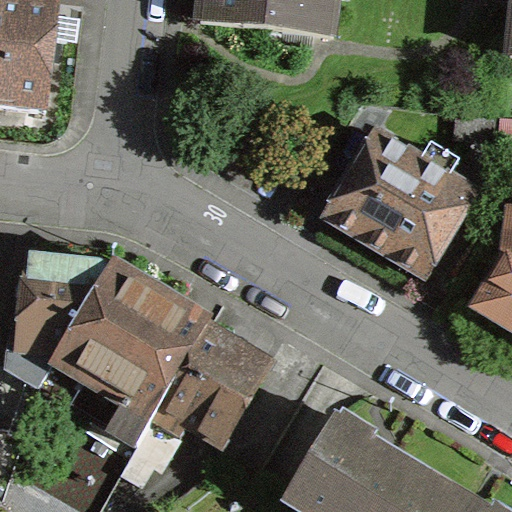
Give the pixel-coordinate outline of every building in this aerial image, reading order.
[(61,0),(0,0),(0,106),(50,112),(61,0)] [(339,37),(342,0),(195,0),(194,22),(339,37)] [(493,202),(383,137),(332,223),(442,288),(493,202)] [(70,374),(132,264),(33,256),(17,376),(44,393),(130,450),(153,465),(172,432),(70,374)] [(234,323),(132,264),(70,374),(172,432),(234,323)] [(511,276),(488,313),(511,327),(511,276)] [(291,355),(234,323),(172,432),(229,464),(291,355)] [(0,502),(16,511),(95,511),(130,450),(44,393),(17,438),(0,432),(0,502)] [(511,511),(511,492),(349,404),(295,502),(312,511),(511,511)]
